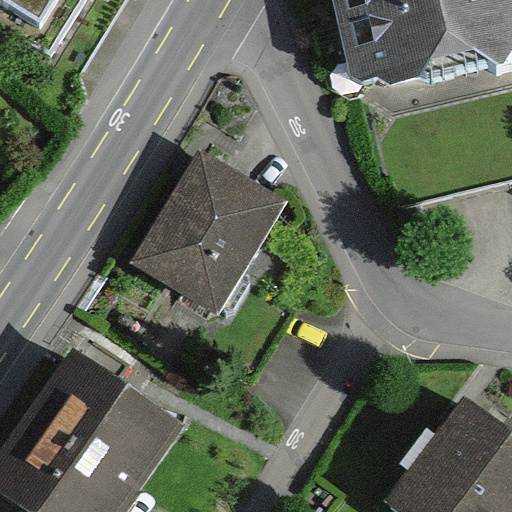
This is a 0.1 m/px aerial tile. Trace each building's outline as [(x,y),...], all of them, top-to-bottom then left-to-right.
[(0,0),(0,12),(53,46),(83,0),(0,0)] [(511,0),(335,0),(358,87),(394,114),(511,85),(511,0)] [(276,216),(199,169),(138,269),(215,316),(276,216)] [(0,477),(0,493),(26,511),(120,511),(172,441),(76,372),(0,477)] [(511,511),(511,439),(469,407),(388,511),(390,511),(511,511)]
